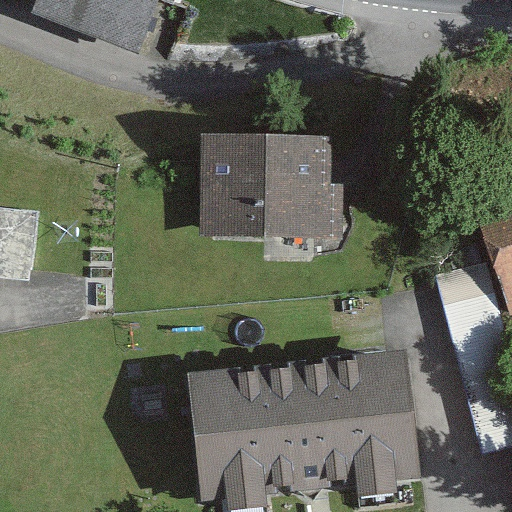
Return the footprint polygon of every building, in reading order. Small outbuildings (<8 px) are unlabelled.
[(173,7),(175,0),(47,0),(41,19),(153,61),(173,7)] [(277,142),(205,141),(203,247),(275,249),(337,250),(340,144),(277,142)] [(511,192),(476,203),(511,320),(511,192)] [(511,349),(486,238),(439,248),(483,438),(511,431),(511,349)] [(421,354),(184,379),(197,511),(356,511),(437,504),(421,354)]
